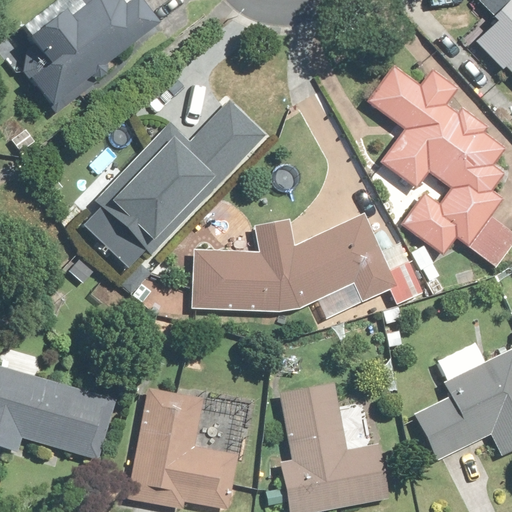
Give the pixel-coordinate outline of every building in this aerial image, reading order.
[(58,0),(3,40),(55,112),(111,72),(106,66),(161,26),(142,0),(58,0)] [(511,0),(473,0),(487,14),(470,30),(500,63),(503,60),(511,69),(511,0)] [(420,77),(392,58),(363,100),(405,128),(381,165),(420,191),(398,222),(448,256),(458,241),(495,265),(511,239),(511,227),(490,213),(501,197),(489,189),(503,168),(490,159),(505,138),(458,106),(467,92),(428,66),(420,77)] [(79,211),(131,263),(264,131),(228,95),(188,135),(172,119),(79,211)] [(41,145),(17,120),(2,134),(26,159),(41,145)] [(190,308),(300,312),(352,285),(362,304),(403,283),(365,212),(297,247),(293,220),(252,225),(255,248),(192,246),(190,308)] [(185,324),(156,318),(153,336),(181,342),(185,324)] [(449,392),(413,413),(439,460),(489,432),(502,454),(511,448),(511,343),(489,356),(477,334),(431,360),(449,392)] [(116,397),(0,362),(0,442),(17,447),(21,433),(98,457),(116,397)] [(335,382),(282,392),(294,453),(278,456),(288,511),(298,511),(391,494),(381,441),(348,447),(335,382)] [(147,384),(128,501),(194,511),(225,511),(235,452),(191,445),(200,392),(147,384)]
